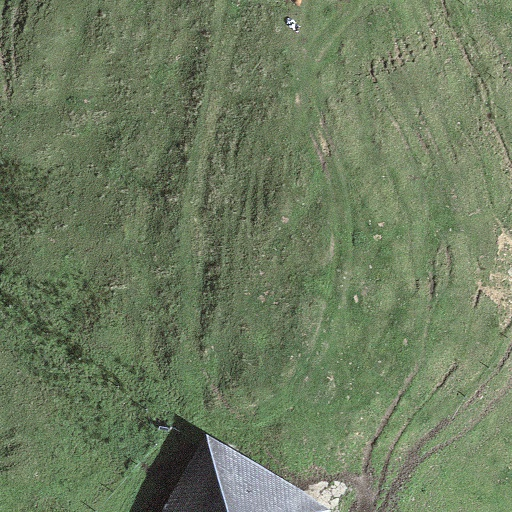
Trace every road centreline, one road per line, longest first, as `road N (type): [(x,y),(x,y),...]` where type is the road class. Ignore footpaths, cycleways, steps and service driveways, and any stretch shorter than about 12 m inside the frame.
road 1 (track): [(386,511),(511,348)]
road 2 (track): [(511,124),(463,0)]
